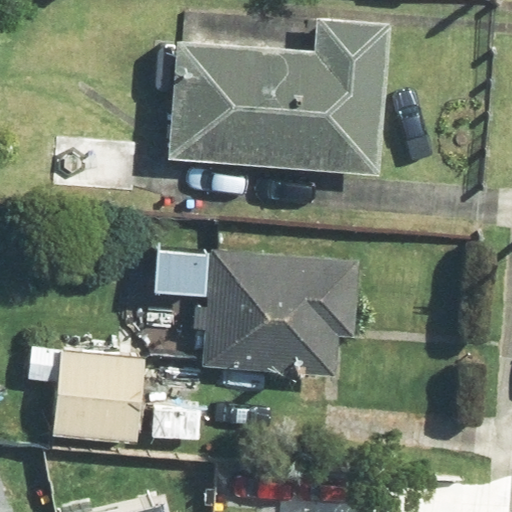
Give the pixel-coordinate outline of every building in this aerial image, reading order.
[(257,43),(258,27),(232,25),(231,41),(166,37),(157,182),(217,186),(219,158),(369,168),(379,18),(308,14),(306,46),(257,43)] [(133,104),(53,98),(46,189),(126,195),(133,104)] [(343,261),(144,245),(141,287),(200,292),(195,363),(318,373),(321,335),(337,337),(343,261)] [(139,355),(24,342),(20,379),(49,382),(43,432),(133,442),(134,433),(188,439),(192,405),(134,398),(139,355)] [(166,511),(159,484),(51,511),(166,511)]
